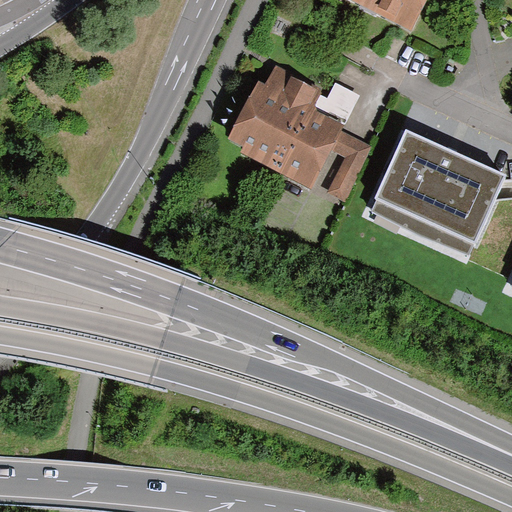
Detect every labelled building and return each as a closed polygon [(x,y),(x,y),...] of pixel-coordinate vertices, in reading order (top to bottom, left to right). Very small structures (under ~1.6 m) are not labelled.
[(343,0),(412,35),(430,0),(343,0)] [(239,157),(312,193),(333,152),(342,133),(345,128),(318,115),(317,110),(316,108),(321,96),(324,91),(275,67),(265,87),(258,83),(227,143),(242,151),(239,157)] [(316,108),(317,110),(346,126),(361,97),(336,85),(328,100),(321,96),(316,108)] [(333,152),(346,158),(364,167),(372,148),(342,133),(333,152)] [(509,180),(407,135),(376,203),(378,204),(475,248),(477,249),(509,180)] [(364,167),(346,158),(328,194),(346,203),(364,167)] [(475,248),(378,204),(374,214),(470,257),(475,248)]
